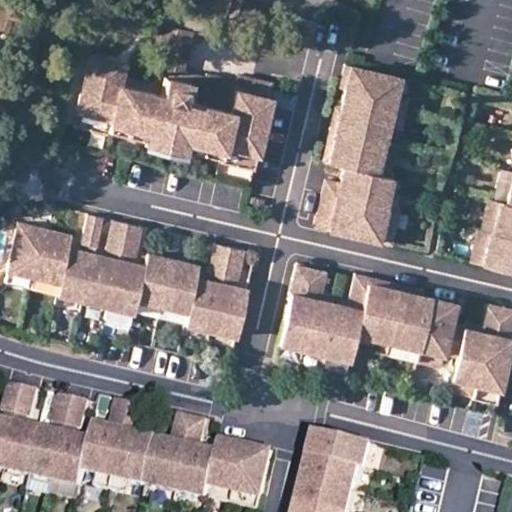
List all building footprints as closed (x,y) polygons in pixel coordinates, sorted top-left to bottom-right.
[(313,23),(296,20),(290,44),(307,48),(313,23)] [(193,33),(161,26),(153,60),(166,63),(184,68),(193,33)] [(245,188),(269,84),(253,81),(236,77),(235,82),(205,75),(205,78),(202,90),(189,86),(189,85),(163,78),(159,97),(116,87),(121,64),(88,57),(75,111),(108,119),(108,123),(145,132),(163,136),(182,141),(220,149),(217,158),(212,180),(245,188)] [(183,73),(184,68),(166,63),(163,78),(189,85),(189,86),(202,90),(205,78),(183,73)] [(396,77),(342,65),(335,96),(389,109),(392,95),(396,77)] [(404,97),(392,95),(389,109),(401,112),(404,97)] [(389,109),(335,96),(327,129),(381,141),(385,124),(389,109)] [(398,126),(401,112),(389,109),(385,124),(398,126)] [(108,119),(75,111),(72,128),(105,135),(106,132),(108,123),(108,119)] [(160,149),(163,136),(145,132),(108,123),(106,132),(143,141),(142,145),(160,149)] [(381,141),(327,129),(320,161),(347,166),(374,173),(381,141)] [(163,136),(160,149),(179,154),(180,149),(217,158),(220,149),(182,141),(163,136)] [(344,180),(324,176),(320,193),(384,201),(388,185),(389,177),(374,173),(347,166),(344,180)] [(384,201),(396,205),(399,188),(388,185),(384,201)] [(384,201),(320,193),(313,226),(388,243),(392,227),(379,224),(384,201)] [(491,233),(511,238),(511,204),(504,202),(486,198),(482,214),(495,217),(491,233)] [(396,205),(384,201),(379,224),(392,227),(396,205)] [(92,246),(99,217),(84,214),(77,242),(82,243),(92,246)] [(482,214),(479,231),(488,233),(491,233),(495,217),(482,214)] [(117,252),(123,223),(109,219),(102,248),(107,250),(117,252)] [(5,270),(31,276),(42,229),(29,226),(16,223),(5,270)] [(123,223),(117,252),(126,254),(131,255),(138,226),(123,223)] [(54,232),(42,229),(31,276),(56,282),(65,247),(67,235),(54,232)] [(472,246),(485,249),(488,233),(479,231),(476,230),(472,246)] [(511,271),(511,238),(491,233),(488,233),(485,249),(472,246),(469,262),(511,271)] [(90,253),(92,246),(82,243),(80,251),(90,253)] [(220,276),(227,247),(212,243),(205,272),(210,273),(220,276)] [(79,300),(90,253),(80,251),(65,247),(56,282),(54,294),(79,300)] [(241,250),(227,247),(220,276),(229,278),(234,279),(241,250)] [(107,250),(105,256),(115,259),(117,252),(107,250)] [(126,254),(117,252),(115,259),(125,261),(126,254)] [(105,256),(90,253),(79,300),(104,306),(115,259),(105,256)] [(157,256),(144,253),(141,265),(132,300),(158,306),(170,259),(157,256)] [(125,261),(115,259),(104,306),(130,312),(132,300),(141,265),(125,261)] [(182,262),(170,259),(158,306),(184,311),(192,277),(195,265),(182,262)] [(320,286),(324,272),(293,265),(290,279),(320,286)] [(2,282),(28,288),(31,276),(5,270),(2,282)] [(220,276),(210,273),(208,281),(218,283),(220,276)] [(345,306),(334,303),(323,353),(347,359),(350,345),(353,333),(365,283),(366,277),(353,274),(346,302),(345,306)] [(31,276),(28,288),(54,294),(56,282),(31,276)] [(229,278),(220,276),(218,283),(228,285),(229,278)] [(207,330),(218,283),(208,281),(192,277),(184,311),(182,324),(207,330)] [(382,292),(384,281),(366,277),(365,283),(378,286),(377,290),(382,292)] [(300,348),(311,298),(317,300),(318,296),(320,286),(290,279),(275,342),(300,348)] [(384,340),(398,284),(384,281),(382,292),(377,290),(378,286),(365,283),(353,333),(384,340)] [(228,285),(218,283),(207,330),(233,335),(244,289),(228,285)] [(384,340),(416,347),(427,297),(429,291),(419,289),(418,295),(410,293),(411,287),(398,284),(384,340)] [(447,321),(450,309),(437,305),(438,300),(427,297),(416,347),(439,353),(453,356),(460,328),(461,325),(447,321)] [(300,348),(323,353),(334,303),(330,302),(317,300),(311,298),(300,348)] [(450,309),(451,303),(438,300),(437,305),(450,309)] [(481,318),(511,326),(511,322),(511,310),(484,304),(481,318)] [(496,390),(511,326),(481,318),(479,326),(478,332),(484,334),(472,384),(496,390)] [(460,328),(478,332),(479,326),(461,322),(461,325),(460,328)] [(472,384),(484,334),(478,332),(460,328),(453,356),(448,378),(472,384)] [(384,340),(353,333),(350,345),(382,352),(384,340)] [(416,347),(384,340),(382,352),(413,360),(416,347)] [(439,353),(416,347),(413,360),(436,365),(439,353)] [(469,396),(472,384),(448,378),(446,390),(469,396)] [(469,398),(493,404),(496,390),(472,384),(469,396),(469,398)] [(16,417),(23,388),(8,385),(2,413),(7,415),(16,417)] [(37,391),(23,388),(16,417),(26,419),(31,420),(37,391)] [(67,428),(73,399),(59,396),(52,425),(57,426),(67,428)] [(88,403),(73,399),(67,428),(77,430),(82,432),(88,403)] [(114,480),(131,404),(117,401),(110,429),(95,426),(91,441),(84,473),(98,476),(114,480)] [(146,407),(131,404),(114,480),(130,483),(145,486),(156,440),(140,436),(146,407)] [(15,424),(16,417),(7,415),(5,422),(15,424)] [(176,493),(193,418),(178,415),(172,443),(156,440),(145,486),(176,493)] [(16,417),(15,424),(25,427),(26,419),(16,417)] [(208,421),(193,418),(176,493),(207,500),(209,488),(217,453),(202,449),(208,421)] [(5,422),(0,420),(0,470),(4,471),(15,424),(5,422)] [(25,427),(15,424),(4,471),(30,477),(40,430),(25,427)] [(57,426),(56,433),(65,436),(67,428),(57,426)] [(77,430),(67,428),(65,436),(75,438),(77,430)] [(56,433),(40,430),(30,477),(55,482),(65,436),(56,433)] [(371,446),(315,433),(310,459),(359,471),(365,473),(371,446)] [(75,438),(65,436),(55,482),(81,488),(81,485),(84,473),(91,441),(75,438)] [(235,494),(245,446),(220,441),(217,453),(209,488),(235,494)] [(257,449),(245,446),(235,494),(260,500),(271,452),(257,449)] [(359,471),(310,459),(304,482),(353,494),(359,471)] [(112,492),(114,480),(98,476),(96,488),(112,492)] [(127,495),(130,483),(114,480),(112,492),(127,495)] [(327,511),(348,511),(353,494),(304,482),(298,505),(327,511)] [(235,494),(209,488),(207,500),(232,506),(235,494)] [(235,494),(232,506),(258,511),(260,500),(235,494)]
